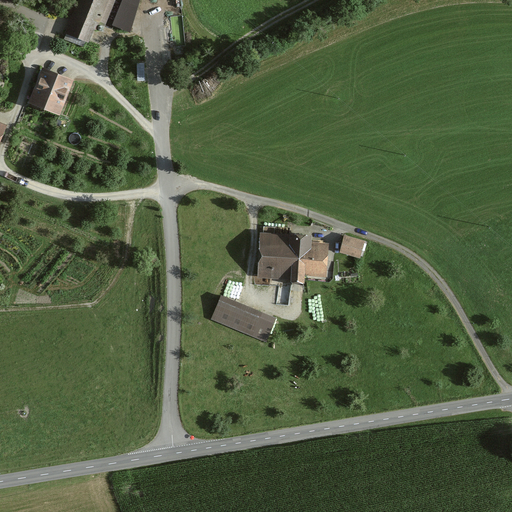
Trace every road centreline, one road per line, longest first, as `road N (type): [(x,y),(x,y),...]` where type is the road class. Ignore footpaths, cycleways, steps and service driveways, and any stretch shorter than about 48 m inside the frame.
road 1 (unclassified): [(166,184),(282,205),(407,251),(450,294),(511,394)]
road 2 (tertiary): [(174,453),(511,398)]
road 3 (unclassified): [(166,184),(174,453)]
road 4 (unclassified): [(146,0),(166,184)]
road 5 (track): [(311,0),(158,100)]
road 6 (tertiary): [(0,484),(174,453)]
road 7 (track): [(0,169),(67,194),(167,190)]
